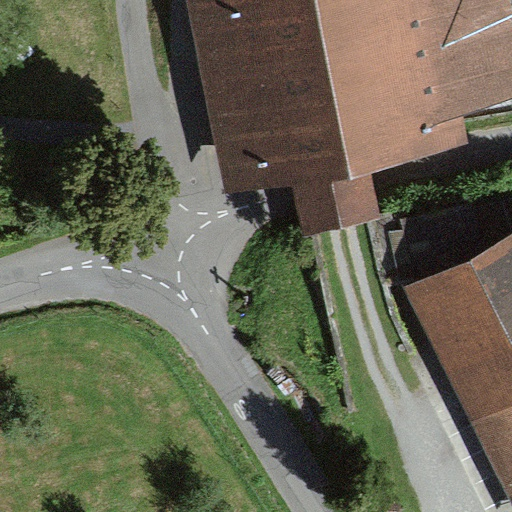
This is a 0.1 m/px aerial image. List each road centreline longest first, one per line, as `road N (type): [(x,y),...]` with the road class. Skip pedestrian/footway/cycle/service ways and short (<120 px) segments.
road 1 (residential): [(171,249),(281,198),(511,141)]
road 2 (track): [(456,511),(363,323),(342,224)]
road 3 (residential): [(171,249),(183,292),(323,511)]
road 4 (residential): [(134,0),(171,249)]
road 5 (residential): [(171,249),(0,278)]
road 6 (track): [(159,169),(182,0)]
